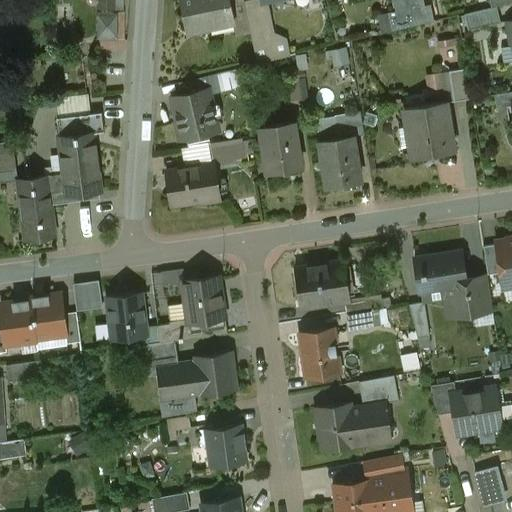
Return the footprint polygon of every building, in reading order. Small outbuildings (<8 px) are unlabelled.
[(114,0),(98,0),(99,39),(118,38),(117,12),(114,12),(114,0)] [(180,0),(187,31),(210,26),(210,24),(232,19),(233,21),(234,21),(231,3),(229,0),(180,0)] [(244,0),(244,1),(257,63),(290,55),(286,38),(274,32),(268,0),(244,0)] [(407,0),(391,0),(398,29),(413,26),(407,0)] [(423,0),(407,0),(413,26),(428,22),(423,0)] [(491,7),(464,13),(468,30),(501,23),(496,6),(491,7)] [(459,36),(442,38),(444,61),(461,60),(459,36)] [(205,75),(208,88),(209,93),(243,84),(241,67),(205,75)] [(465,68),(449,71),(454,101),(470,99),(465,68)] [(209,93),(208,88),(172,96),(178,121),(175,122),(179,140),(218,131),(209,93)] [(511,91),(494,94),(496,108),(511,105),(511,104),(511,91)] [(446,101),(404,108),(407,126),(412,125),(417,155),(412,156),(412,157),(453,150),(451,132),(447,133),(445,120),(449,120),(446,101)] [(101,112),(57,118),(59,136),(93,131),(93,132),(104,131),(101,112)] [(316,119),(319,141),(353,135),(364,134),(361,112),(316,119)] [(293,121),(260,127),(262,144),(263,144),(267,171),(267,173),(301,167),(293,121)] [(59,136),(58,136),(63,179),(48,181),(51,203),(68,201),(67,195),(101,191),(93,132),(93,131),(59,136)] [(319,141),(322,158),(323,158),(327,185),(327,186),(327,187),(361,181),(353,135),(319,141)] [(241,138),(209,143),(212,162),(213,162),(244,157),(241,138)] [(12,141),(0,142),(0,173),(16,171),(12,141)] [(212,162),(166,170),(171,205),(200,201),(200,203),(219,200),(213,162),(212,162)] [(47,175),(17,179),(25,240),(55,236),(51,203),(48,181),(47,175)] [(511,238),(495,241),(500,272),(503,288),(511,286),(511,238)] [(496,244),(483,246),(487,274),(500,272),(496,244)] [(462,252),(414,259),(419,291),(447,287),(450,286),(449,281),(466,279),(466,278),(462,252)] [(343,260),(294,268),(300,308),(344,301),(350,300),(349,299),(343,260)] [(162,280),(187,278),(186,267),(161,269),(162,280)] [(487,274),(466,278),(466,279),(449,281),(450,286),(447,287),(452,316),(493,310),(487,274)] [(218,276),(182,281),(188,321),(188,322),(195,321),(224,316),(224,315),(218,276)] [(99,280),(73,284),(77,310),(102,306),(99,280)] [(141,293),(107,297),(111,339),(146,335),(141,293)] [(381,294),(349,299),(350,300),(344,301),(346,313),(383,307),(381,294)] [(62,295),(32,299),(36,340),(67,336),(62,295)] [(32,299),(1,302),(6,343),(36,340),(32,299)] [(424,301),(408,304),(417,338),(429,336),(424,301)] [(377,309),(347,314),(349,329),(380,324),(377,309)] [(224,316),(195,321),(197,337),(227,333),(225,315),(224,315),(224,316)] [(195,321),(188,322),(188,321),(157,325),(159,343),(174,340),(197,337),(195,321)] [(333,329),(300,333),(306,376),(339,371),(333,329)] [(159,343),(143,345),(147,376),(156,374),(159,395),(172,393),(175,411),(162,413),(162,416),(197,410),(194,394),(236,388),(231,351),(194,356),(196,370),(183,372),(182,369),(179,369),(174,340),(159,343)] [(41,360),(6,365),(8,382),(43,377),(41,360)] [(454,381),(430,385),(438,414),(454,411),(451,395),(456,394),(454,381)] [(456,394),(451,395),(454,411),(456,425),(460,424),(465,428),(473,427),(474,430),(475,430),(475,426),(500,422),(497,402),(495,388),(456,394)] [(511,401),(510,400),(497,402),(500,422),(511,420),(511,401)] [(384,402),(351,407),(356,442),(390,438),(384,402)] [(350,403),(317,408),(322,447),(356,442),(351,407),(350,403)] [(240,424),(206,429),(211,466),(246,461),(240,424)] [(24,439),(0,442),(0,459),(26,455),(24,439)] [(390,456),(364,461),(367,475),(375,474),(393,470),(390,456)] [(495,465),(475,471),(478,483),(498,477),(495,465)] [(369,480),(334,484),(337,511),(412,511),(407,469),(393,470),(375,474),(375,480),(369,480)] [(498,477),(478,483),(484,506),(504,500),(498,477)] [(187,492),(152,499),(154,511),(173,511),(190,509),(187,492)] [(239,511),(237,497),(203,502),(203,511),(239,511)]
